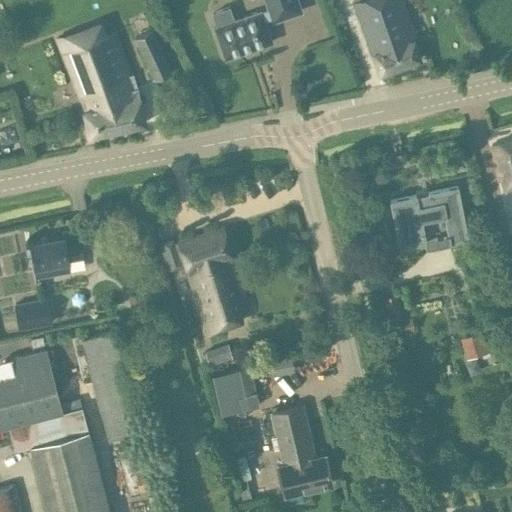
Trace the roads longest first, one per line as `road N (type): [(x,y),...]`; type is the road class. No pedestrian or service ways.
road 1 (unclassified): [(387,511),(298,138)]
road 2 (tertiary): [(0,189),(251,137),(298,138)]
road 3 (tertiary): [(298,138),(337,120),(511,82)]
